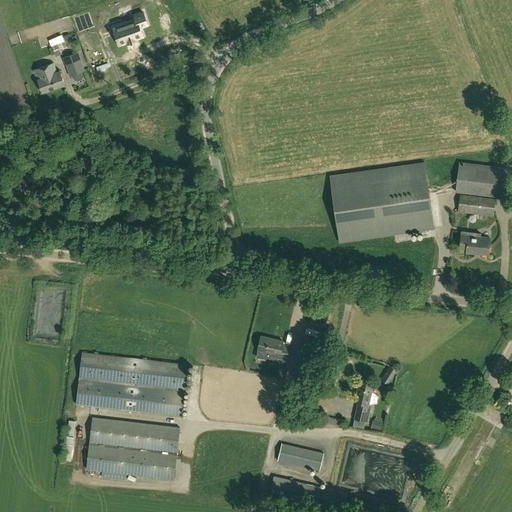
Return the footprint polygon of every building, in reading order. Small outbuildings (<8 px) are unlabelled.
[(139,37),(136,28),(144,25),(139,13),(131,16),(132,20),(110,28),(116,45),(124,43),(124,44),(132,42),(131,40),(139,37)] [(62,36),(49,41),(50,44),(56,56),(62,54),(59,48),(66,46),(62,36)] [(86,71),(79,52),(64,57),(69,76),(86,71)] [(61,72),(58,73),(54,63),(35,69),(43,92),(65,84),(61,72)] [(340,241),(435,228),(426,163),(331,175),(340,241)] [(456,192),(507,198),(511,172),(460,165),(456,192)] [(493,216),(495,199),(461,195),(458,211),(493,216)] [(489,255),(491,239),(480,237),(481,234),(462,231),(460,249),(467,250),(467,253),(476,254),(476,253),(489,255)] [(58,298),(49,296),(48,304),(57,306),(58,298)] [(59,311),(55,316),(60,320),(64,314),(59,311)] [(52,322),(45,320),(42,328),(59,333),(61,325),(52,322)] [(262,335),(259,350),(268,352),(267,358),(286,363),(287,358),(288,358),(290,346),(283,344),(284,340),(262,335)] [(308,368),(313,348),(300,344),(292,377),(305,380),(308,368)] [(188,364),(138,359),(83,353),(77,405),(182,416),(188,364)] [(391,383),(402,372),(397,367),(386,378),(391,383)] [(369,407),(374,383),(359,380),(355,402),(359,403),(355,419),(368,421),(371,407),(369,407)] [(88,469),(103,470),(102,477),(126,480),(127,473),(175,479),(181,427),(93,417),(88,469)] [(289,419),(287,427),(296,429),(298,421),(289,419)] [(325,453),(288,444),(282,443),(279,461),(320,470),(325,453)] [(348,493),(288,479),(275,475),(271,493),(344,510),(348,493)]
